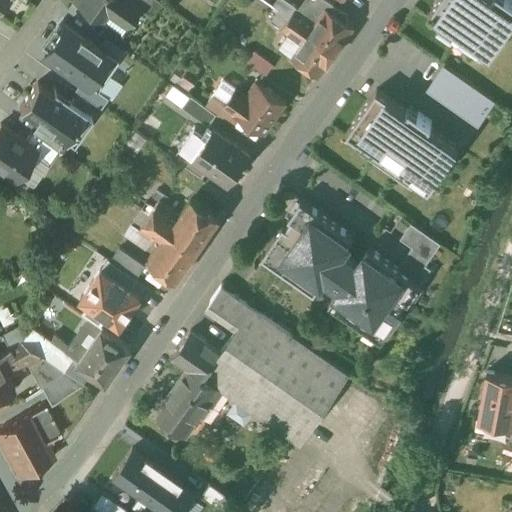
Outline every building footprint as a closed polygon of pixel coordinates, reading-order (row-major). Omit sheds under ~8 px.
[(74,0),(103,21),(110,11),(127,23),(125,26),(127,27),(140,8),(141,7),(131,0),(74,0)] [(162,3),(158,0),(131,0),(141,7),(140,8),(152,16),(162,3)] [(296,7),(286,0),(279,0),(274,7),(279,11),(289,18),(296,7)] [(333,3),(329,0),(307,0),(300,10),(296,7),(289,18),(336,50),(353,26),(329,9),(333,3)] [(438,0),(428,16),(489,58),(511,24),(511,23),(507,21),(511,13),(511,0),(438,0)] [(279,11),(271,22),(281,29),(289,18),(279,11)] [(336,50),(289,18),(281,29),(302,43),(292,57),(318,75),(336,50)] [(103,44),(74,23),(58,45),(57,44),(48,57),(49,57),(48,59),(77,79),(78,79),(96,91),(98,89),(107,77),(95,68),(92,72),(86,68),(103,44)] [(271,64),(255,53),(248,63),(264,74),(271,64)] [(494,99),(445,65),(429,87),(478,122),(494,99)] [(198,77),(187,69),(182,77),(193,85),(198,77)] [(96,91),(78,79),(77,79),(71,87),(90,100),(91,98),(96,91)] [(68,103),(37,82),(19,108),(65,140),(75,126),(82,131),(92,116),(70,101),(68,103)] [(258,82),(247,97),(237,89),(225,105),(241,117),(263,133),(285,101),(258,82)] [(121,105),(98,89),(96,91),(91,98),(114,114),(121,105)] [(407,111),(376,90),(346,133),(428,190),(458,147),(429,126),(432,122),(410,107),(407,111)] [(204,105),(190,95),(182,107),(208,125),(216,114),(204,105)] [(241,117),(225,105),(211,96),(204,105),(216,114),(234,126),(241,117)] [(26,142),(1,124),(0,125),(0,169),(15,180),(33,156),(37,150),(26,142)] [(195,127),(181,147),(191,154),(193,155),(212,128),(208,125),(202,132),(195,127)] [(251,152),(214,126),(212,128),(193,155),(209,167),(230,182),(251,152)] [(59,151),(33,132),(26,142),(37,150),(33,156),(48,166),(59,151)] [(191,154),(181,147),(173,157),(184,164),(191,154)] [(209,167),(193,155),(191,154),(184,164),(202,177),(209,167)] [(173,200),(158,190),(153,197),(159,201),(160,199),(169,206),(173,200)] [(192,197),(177,218),(171,214),(174,209),(169,206),(160,199),(159,201),(154,207),(150,214),(198,247),(220,216),(192,197)] [(353,236),(300,199),(288,217),(291,219),(286,227),(283,224),(262,255),(314,292),(325,276),(340,286),(329,302),(382,338),(403,308),(400,306),(405,298),(408,300),(420,283),(398,267),(368,246),(357,263),(342,252),(353,236)] [(35,208),(24,200),(17,211),(28,219),(35,208)] [(154,207),(147,202),(143,209),(150,214),(154,207)] [(150,214),(143,209),(138,215),(146,220),(150,214)] [(157,234),(163,239),(148,260),(177,279),(198,247),(150,214),(146,220),(140,228),(139,229),(150,237),(153,239),(157,234)] [(411,222),(400,238),(412,246),(423,231),(411,222)] [(140,228),(133,223),(127,231),(145,243),(150,237),(139,229),(140,228)] [(412,246),(408,252),(425,264),(440,243),(423,231),(412,246)] [(146,265),(120,247),(111,260),(137,278),(146,265)] [(425,264),(408,252),(398,267),(420,283),(430,268),(425,264)] [(295,334),(253,305),(252,306),(222,285),(191,330),(243,367),(235,379),(249,388),(240,400),(300,442),(350,372),(349,372),(294,335),(295,334)] [(0,316),(8,312),(0,297),(0,316)] [(102,308),(72,350),(108,376),(138,333),(102,308)] [(21,324),(2,335),(8,347),(21,340),(25,333),(21,324)] [(74,356),(31,326),(32,327),(22,341),(44,356),(64,371),(74,356)] [(243,367),(191,330),(173,356),(188,366),(189,365),(218,386),(226,392),(228,391),(240,400),(249,388),(235,379),(243,367)] [(8,347),(0,351),(0,395),(15,387),(3,365),(11,361),(13,366),(25,359),(28,365),(43,356),(22,341),(21,340),(8,347)] [(64,371),(44,356),(43,356),(28,365),(41,387),(42,387),(65,371),(64,371)] [(218,386),(189,365),(188,366),(166,397),(162,395),(151,411),(184,434),(218,386)] [(65,371),(42,387),(52,405),(83,384),(65,371)] [(511,381),(485,378),(479,425),(511,429),(511,381)] [(46,405),(0,429),(0,435),(21,475),(54,457),(46,442),(62,433),(47,404),(46,404),(46,405)] [(123,462),(103,490),(134,511),(139,511),(158,486),(123,462)]
